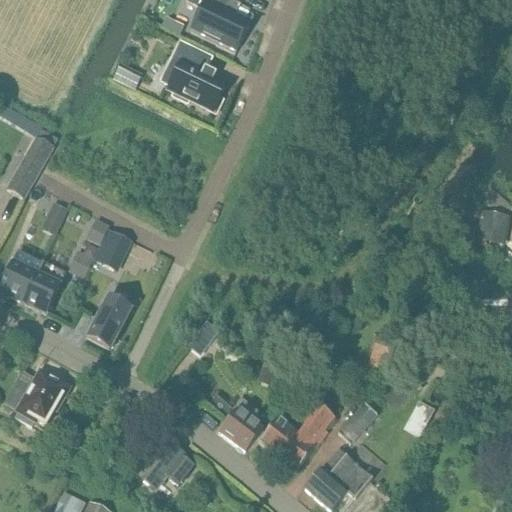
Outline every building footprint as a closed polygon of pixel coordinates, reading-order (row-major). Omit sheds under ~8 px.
[(226,0),(187,0),(186,5),(200,12),(190,33),(237,55),(251,25),(250,25),(235,18),(235,17),(224,12),(229,1),(226,0)] [(212,60),(180,44),(172,60),(181,64),(168,92),(174,95),(172,98),(187,106),(189,102),(206,111),(206,112),(216,116),(222,103),(219,101),(226,85),(214,79),(215,76),(206,72),(212,60)] [(120,67),(113,83),(136,93),(143,77),(120,67)] [(37,142),(36,141),(7,193),(24,203),(55,151),(53,151),(58,143),(42,135),(37,142)] [(55,207),(49,219),(61,225),(67,212),(55,207)] [(478,213),(474,242),(473,243),(505,248),(510,219),(478,213)] [(108,235),(94,264),(115,275),(130,245),(108,235)] [(78,255),(69,273),(84,280),(93,263),(78,255)] [(0,290),(0,295),(22,306),(40,269),(16,257),(0,290)] [(40,269),(22,306),(46,318),(64,281),(40,269)] [(108,300),(87,339),(110,352),(110,351),(131,313),(108,300)] [(202,330),(201,330),(187,349),(201,360),(212,345),(215,347),(219,342),(207,334),(210,328),(206,325),(202,330)] [(378,334),(368,367),(387,373),(398,341),(378,334)] [(261,373),(257,385),(270,389),(274,377),(261,373)] [(13,395),(10,401),(7,407),(22,415),(18,422),(44,435),(57,409),(67,392),(40,377),(36,385),(23,377),(13,395)] [(212,403),(207,410),(223,422),(228,415),(232,410),(216,398),(212,403)] [(232,418),(222,430),(219,435),(245,454),(257,438),(262,431),(256,426),(263,417),(241,400),(233,409),(237,412),(232,418)] [(364,406),(362,408),(339,434),(351,446),(376,417),(364,406)] [(277,421),(270,429),(258,444),(296,474),(327,436),(324,434),(334,422),(317,408),(303,425),(307,429),(299,439),(277,421)] [(409,418),(408,434),(421,435),(423,419),(409,418)] [(178,488),(192,470),(174,456),(177,453),(163,443),(136,478),(149,489),(160,475),(178,488)] [(339,453),(318,477),(305,492),(327,511),(332,511),(347,495),(350,491),(357,498),(354,501),(355,502),(373,482),(339,453)] [(419,460),(419,469),(427,470),(428,460),(419,460)]
